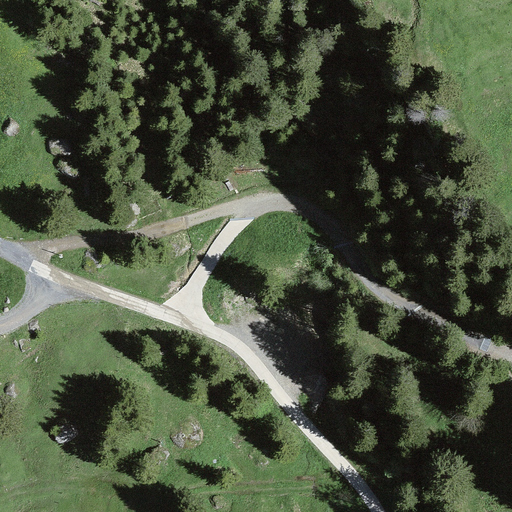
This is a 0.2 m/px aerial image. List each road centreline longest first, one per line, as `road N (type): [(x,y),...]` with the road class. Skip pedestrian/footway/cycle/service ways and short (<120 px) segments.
road 1 (track): [(511,356),(365,275),(321,220),(293,206),(240,211)]
road 2 (track): [(197,325),(247,356),(377,511)]
road 3 (track): [(240,211),(6,251)]
road 4 (track): [(6,251),(197,325)]
road 5 (track): [(240,211),(197,273),(197,325)]
